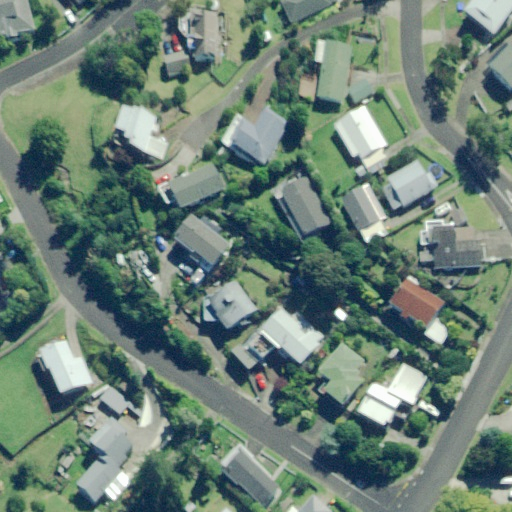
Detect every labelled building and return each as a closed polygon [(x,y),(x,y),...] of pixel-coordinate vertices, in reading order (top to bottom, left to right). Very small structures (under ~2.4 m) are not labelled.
[(0,0),(0,43),(4,42),(5,45),(19,41),(18,38),(34,33),(23,0),(0,0)] [(331,7),(330,6),(340,1),(338,0),(290,0),(279,6),(290,26),(291,28),(331,7)] [(511,12),(511,0),(477,0),(463,21),(492,41),(511,12)] [(192,58),(192,62),(214,62),(214,15),(187,15),(187,58),(192,58)] [(511,93),(511,47),(488,74),(511,95),(511,93)] [(348,53),(317,50),(314,69),(321,70),(320,83),(316,83),(313,102),(342,106),(348,53)] [(190,72),(185,54),(160,61),(165,79),(190,72)] [(371,95),(364,83),(346,94),(353,106),(371,95)] [(332,128),(346,151),(355,166),(360,163),(368,176),(388,164),(385,159),(380,151),(385,148),(363,110),(332,128)] [(120,114),(111,147),(161,162),(166,146),(149,141),(150,136),(155,137),(157,130),(153,128),(154,123),(120,114)] [(266,164),(268,165),(273,155),(272,154),(286,126),(263,114),(253,132),(235,122),(221,148),(263,170),(266,164)] [(423,179),(415,164),(385,180),(388,187),(381,191),(392,213),(436,190),(429,177),(423,179)] [(223,192),(210,168),(184,183),(183,181),(157,195),(166,211),(174,206),(179,216),(223,192)] [(330,226),(304,179),(276,195),(302,241),(330,226)] [(339,203),(355,234),(363,249),(386,238),(378,222),(383,220),(367,189),(339,203)] [(466,222),(459,211),(448,218),(454,229),(466,222)] [(228,249),(190,221),(174,242),(211,271),(228,249)] [(443,226),(422,225),(421,265),(432,266),(432,272),(480,273),(481,243),(474,243),(474,230),(443,229),(443,226)] [(388,306),(397,312),(393,318),(404,326),(408,319),(425,331),(442,305),(405,280),(388,306)] [(203,299),(204,323),(220,322),(226,331),(254,311),(232,281),(221,289),(220,287),(203,299)] [(275,308),(253,333),(242,345),(261,362),(272,349),(280,356),(282,354),(298,368),(318,346),(316,344),(321,337),(300,318),(294,325),(275,308)] [(8,336),(0,324),(0,339),(1,341),(8,336)] [(45,374),(48,372),(60,398),(91,383),(79,358),(73,361),(64,342),(43,351),(36,355),(45,374)] [(255,363),(238,345),(229,354),(246,372),(255,363)] [(361,383),(356,380),(360,374),(356,372),(363,363),(337,345),(316,376),(329,386),(321,396),(342,411),(361,383)] [(426,378),(401,366),(387,394),(373,387),(357,419),(385,433),(399,404),(411,409),(426,378)] [(127,402),(107,387),(97,400),(118,415),(127,402)] [(119,473),(126,464),(123,461),(131,451),(120,442),(125,436),(108,422),(86,449),(101,461),(76,491),(95,507),(121,475),(119,473)] [(73,461),(63,454),(54,465),(65,473),(73,461)] [(277,489),(237,456),(221,476),(262,509),(277,489)] [(323,511),(311,502),(301,511),(323,511)]
